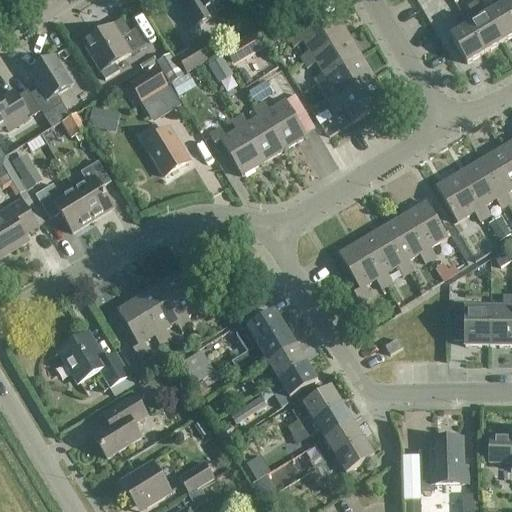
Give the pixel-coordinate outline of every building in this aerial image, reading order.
[(208,11),(222,2),(220,0),(190,0),(192,3),(181,10),(194,31),(213,19),(208,11)] [(494,12),(485,18),(502,45),(511,39),(511,22),(498,0),(491,0),(488,2),(494,12)] [(498,0),(511,22),(511,1),(511,2),(510,0),(498,0)] [(469,13),(462,18),(484,56),(502,45),(485,18),(477,4),(467,10),(469,13)] [(300,60),(303,67),(349,39),(335,17),(300,38),(297,33),(287,39),(293,50),(303,45),(309,55),(300,60)] [(466,67),(484,56),(462,18),(453,23),(459,33),(450,39),(466,67)] [(86,54),(99,75),(104,84),(119,76),(113,67),(129,57),(119,40),(128,35),(120,23),(112,28),(111,28),(91,40),(96,48),(86,54)] [(256,36),(270,71),(290,63),(276,28),(256,36)] [(313,82),(316,88),(362,61),(349,39),(303,67),(306,72),(316,66),(322,76),(313,82)] [(207,63),(197,48),(177,60),(186,76),(207,63)] [(242,54),(230,59),(242,88),(255,83),(242,54)] [(156,65),(170,88),(184,79),(170,57),(156,65)] [(60,104),(58,105),(54,99),(68,90),(50,60),(29,73),(40,90),(30,96),(41,114),(51,130),(69,119),(60,104)] [(326,104),(329,110),(375,82),(362,61),(316,88),(320,93),(329,88),(335,98),(326,104)] [(168,92),(156,71),(129,86),(141,108),(168,92)] [(274,98),(296,81),(290,72),(267,89),(274,98)] [(388,104),(375,82),(329,110),(333,115),(342,109),(352,126),(388,104)] [(203,88),(209,117),(228,113),(222,84),(203,88)] [(41,114),(30,96),(28,93),(17,99),(14,93),(0,101),(0,132),(13,124),(16,129),(41,114)] [(263,104),(257,108),(285,153),(307,139),(285,103),(268,114),(263,104)] [(241,118),(236,121),(263,166),(285,153),(257,108),(251,111),(257,120),(246,127),(241,118)] [(94,111),(89,128),(116,134),(120,117),(94,111)] [(76,117),(65,124),(75,140),(85,133),(76,117)] [(225,140),(219,131),(208,137),(214,148),(220,144),(241,179),(263,166),(236,121),(230,124),(235,134),(225,140)] [(168,131),(144,146),(164,180),(189,165),(168,131)] [(58,139),(46,142),(52,165),(64,161),(58,139)] [(511,144),(501,151),(511,169),(511,144)] [(511,169),(501,151),(479,164),(506,209),(511,205),(511,204),(507,196),(511,193),(511,169)] [(11,166),(22,184),(37,175),(27,157),(11,166)] [(0,186),(5,183),(15,200),(25,194),(16,179),(16,180),(4,160),(0,162),(0,186)] [(79,175),(85,187),(74,193),(93,224),(113,212),(100,191),(110,185),(98,164),(87,171),(79,175)] [(479,164),(458,176),(485,222),(491,218),(485,209),(496,203),(501,212),(506,209),(479,164)] [(458,176),(435,190),(457,226),(474,216),(479,225),(485,222),(458,176)] [(74,193),(62,201),(53,187),(35,198),(50,222),(59,216),(72,237),(93,224),(74,193)] [(9,216),(0,221),(0,261),(28,245),(24,238),(37,230),(21,202),(6,211),(9,216)] [(426,205),(403,218),(430,263),(436,260),(430,251),(447,241),(426,205)] [(403,218),(382,231),(409,276),(414,273),(409,264),(419,258),(424,267),(430,263),(403,218)] [(382,231),(360,244),(387,289),(392,286),(387,277),(397,271),(403,280),(409,276),(382,231)] [(360,244),(338,257),(359,292),(353,296),(359,306),(371,299),(365,290),(376,284),(381,293),(387,289),(360,244)] [(496,263),(501,271),(511,265),(507,257),(496,263)] [(182,273),(160,287),(187,332),(193,329),(187,320),(204,309),(182,273)] [(160,287),(138,300),(166,345),(171,342),(166,333),(176,326),(181,335),(187,332),(160,287)] [(132,352),(138,362),(150,355),(144,346),(154,340),(160,349),(166,345),(138,300),(116,313),(138,348),(132,352)] [(465,350),(490,350),(490,313),(465,313),(465,306),(453,305),(453,331),(465,331),(465,350)] [(511,312),(490,313),(490,350),(511,349),(511,312)] [(242,347),(247,355),(285,332),(274,314),(236,337),(242,347)] [(262,358),(268,367),(296,349),(285,332),(247,355),(252,364),(262,358)] [(103,365),(86,337),(59,353),(80,387),(99,375),(110,392),(129,380),(115,357),(103,365)] [(396,343),(384,350),(388,359),(401,352),(396,343)] [(335,373),(343,370),(331,344),(323,348),(335,373)] [(263,382),(268,390),(306,367),(296,349),(268,367),(273,375),(263,382)] [(208,364),(187,377),(193,386),(213,374),(208,364)] [(234,426),(264,406),(274,399),(284,392),(290,402),(317,385),(306,367),(268,390),(258,397),(260,400),(231,419),(234,426)] [(145,392),(151,401),(174,387),(169,378),(145,392)] [(201,401),(210,396),(203,384),(194,390),(201,401)] [(309,417),(298,423),(287,431),(293,440),(304,432),(342,408),(330,390),(303,408),(309,417)] [(240,408),(253,400),(247,391),(234,399),(240,408)] [(216,414),(229,406),(222,395),(210,403),(216,414)] [(110,429),(93,440),(107,462),(141,441),(132,427),(147,419),(134,399),(103,418),(110,429)] [(319,434),(325,443),(352,426),(342,408),(304,432),(309,440),(319,434)] [(320,458),(325,466),(363,443),(352,426),(325,443),(330,452),(320,458)] [(511,433),(511,441),(490,441),(489,467),(511,468),(510,473),(511,473),(511,433)] [(432,454),(418,454),(420,496),(434,495),(434,488),(470,487),(469,469),(462,469),(461,441),(431,442),(432,454)] [(341,469),(346,478),(374,461),(363,443),(325,466),(309,476),(314,485),(330,475),(341,469)] [(234,460),(217,469),(223,480),(240,472),(234,460)] [(137,511),(145,511),(171,496),(152,465),(120,485),(137,511)] [(204,466),(179,482),(188,497),(214,481),(204,466)] [(419,511),(419,503),(404,504),(404,511),(419,511)]
